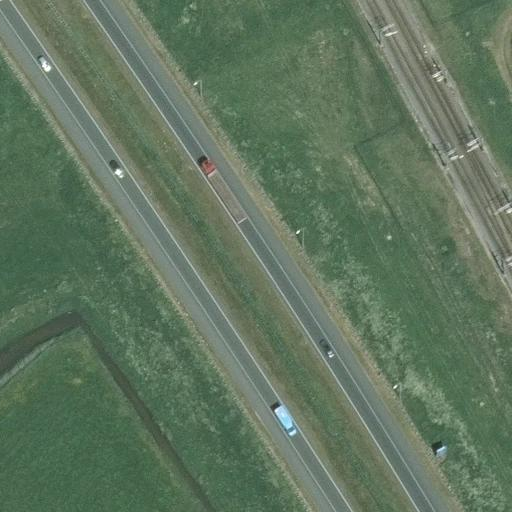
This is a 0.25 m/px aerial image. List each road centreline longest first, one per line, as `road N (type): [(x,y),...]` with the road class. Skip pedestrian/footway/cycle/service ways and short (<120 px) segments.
road 1 (trunk): [(424,511),(84,0)]
road 2 (trunk): [(0,5),(337,511)]
